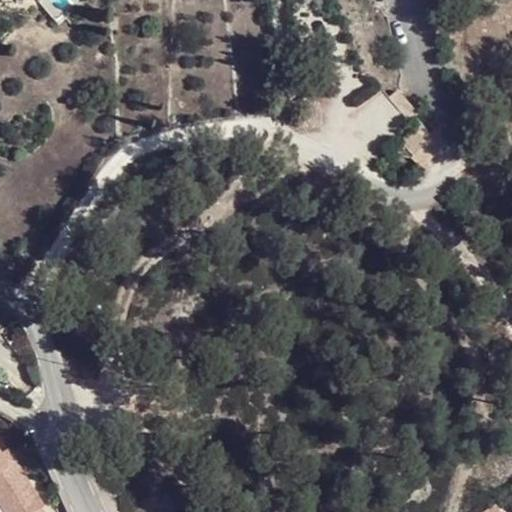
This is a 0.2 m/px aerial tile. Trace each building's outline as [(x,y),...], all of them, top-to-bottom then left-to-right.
[(308,47),(293,50),(296,68),(311,66),(308,47)] [(366,144),(415,120),(398,85),(349,109),(366,144)] [(391,149),(409,160),(424,146),(420,140),(412,131),(391,149)] [(424,146),(409,160),(418,168),(434,156),(436,146),(426,135),(420,140),(424,146)] [(85,379),(93,376),(90,367),(82,370),(85,379)] [(45,511),(16,463),(0,472),(0,505),(4,511),(45,511)]
